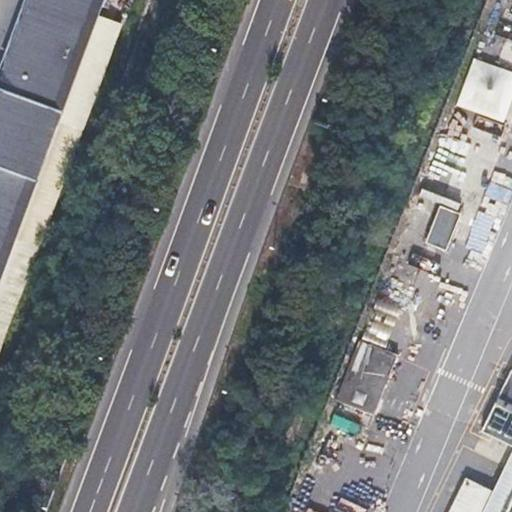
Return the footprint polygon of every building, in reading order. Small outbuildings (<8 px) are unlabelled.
[(22,0),(0,61),(0,282),(105,0),(22,0)] [(511,71),(471,58),(455,106),(503,123),(511,97),(511,71)] [(425,242),(444,250),(460,213),(441,205),(425,242)] [(378,414),(395,351),(355,340),(337,403),(378,414)] [(511,511),(511,471),(491,511),(511,511)]
